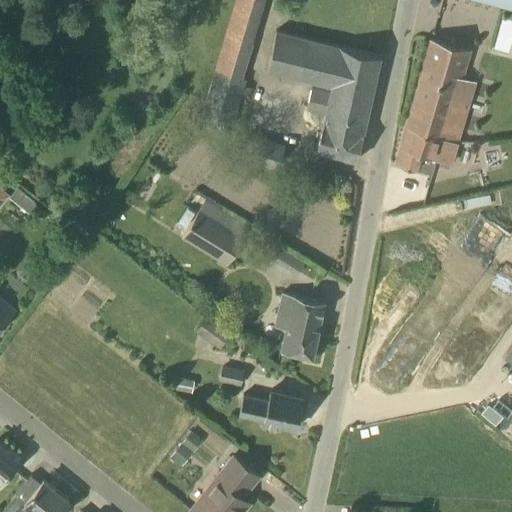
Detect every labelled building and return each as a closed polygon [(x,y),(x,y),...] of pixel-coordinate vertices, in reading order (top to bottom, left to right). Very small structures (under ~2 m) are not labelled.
[(233,122),(246,78),(242,77),(264,0),(234,0),(202,111),(233,122)] [(511,18),(500,16),(492,49),(510,53),(511,42),(511,18)] [(341,46),(278,30),(269,68),(315,80),(309,109),(330,114),(327,126),(325,125),(319,149),(358,159),(364,133),(363,133),(381,55),(342,45),(341,46)] [(456,140),(457,135),(446,132),(461,74),(468,48),(431,38),(407,125),(456,140)] [(450,161),(453,150),(456,140),(407,125),(397,163),(430,172),(434,156),(450,161)] [(278,168),(286,146),(255,136),(248,158),(278,168)] [(497,184),(511,180),(511,154),(492,159),(497,184)] [(0,207),(12,193),(0,183),(0,207)] [(248,227),(204,200),(198,209),(183,234),(227,261),(248,227)] [(299,272),(305,262),(269,241),(264,251),(299,272)] [(313,354),(320,327),(319,326),(325,300),(283,291),(276,324),(287,327),(283,348),(313,354)] [(6,318),(8,315),(0,308),(0,330),(8,321),(6,318)] [(196,330),(220,346),(231,330),(207,314),(196,330)] [(511,364),(511,344),(503,357),(511,364)] [(244,370),(222,366),(220,378),(241,383),(244,370)] [(298,426),(304,397),(271,390),(269,398),(244,393),(240,413),(265,419),(264,423),(281,427),(282,423),(298,426)] [(168,453),(180,462),(201,436),(189,427),(168,453)] [(19,458),(0,442),(0,480),(1,481),(19,458)] [(197,511),(241,511),(244,508),(236,502),(259,474),(234,454),(192,508),(197,511)] [(58,511),(69,499),(44,478),(26,501),(16,492),(2,509),(5,511),(31,511),(34,509),(37,511),(58,511)]
